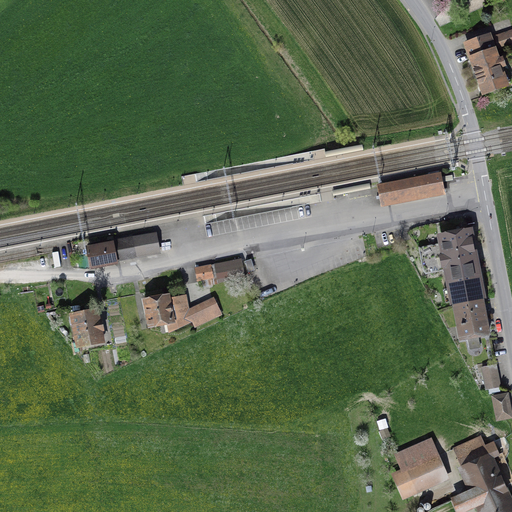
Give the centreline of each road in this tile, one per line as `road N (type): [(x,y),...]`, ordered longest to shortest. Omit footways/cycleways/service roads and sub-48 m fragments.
road 1 (unclassified): [(485,195),(197,248),(159,266),(94,279),(0,275)]
road 2 (tertiary): [(413,0),(459,87),(485,195)]
road 3 (tertiary): [(485,195),(511,338)]
